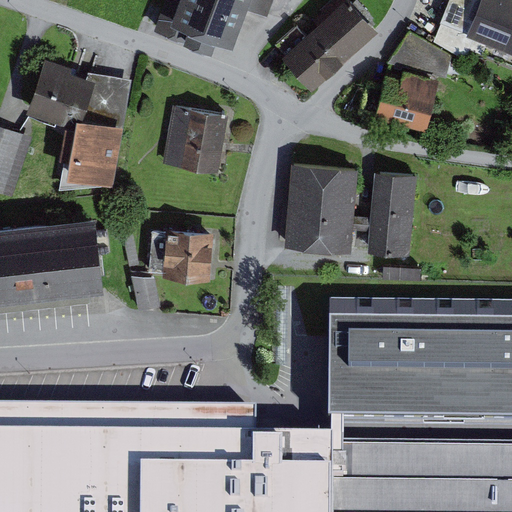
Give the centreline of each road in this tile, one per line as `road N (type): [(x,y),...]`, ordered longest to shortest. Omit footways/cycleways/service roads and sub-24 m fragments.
road 1 (residential): [(296,109),(257,229),(248,335),(0,356)]
road 2 (residential): [(24,0),(227,70),(296,109)]
road 3 (residential): [(296,109),(417,158),(511,161)]
road 4 (residential): [(296,109),(342,85),(400,24),(408,0)]
